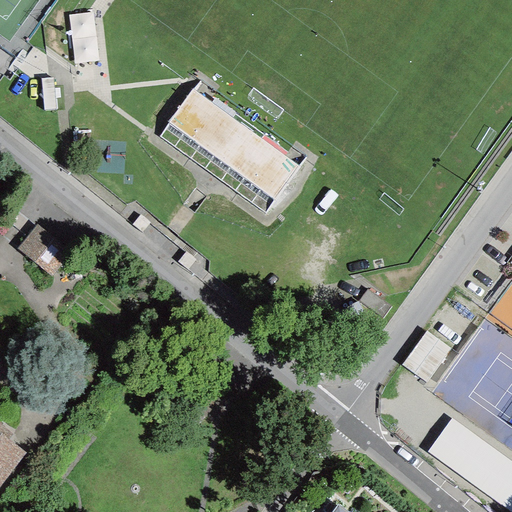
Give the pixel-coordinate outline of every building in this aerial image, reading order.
[(71,9),(78,57),(100,54),(93,6),(71,9)] [(198,152),(241,184),(233,194),(262,217),(271,206),(294,174),(260,149),(264,145),(230,119),(226,124),(189,96),(165,128),(157,140),(189,163),(198,152)] [(36,225),(17,248),(45,270),(64,247),(36,225)] [(428,325),(403,360),(430,379),(455,343),(428,325)] [(220,391),(216,395),(193,376),(172,402),(196,422),(210,405),(221,414),(232,401),(220,391)] [(430,445),(506,500),(511,492),(511,487),(511,486),(511,484),(511,453),(454,412),(430,445)] [(12,436),(0,426),(0,486),(26,455),(8,441),(12,436)]
